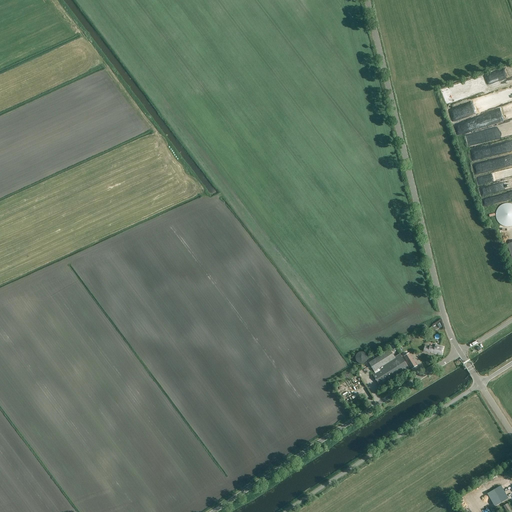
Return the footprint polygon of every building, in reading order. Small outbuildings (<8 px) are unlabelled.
[(450,122),(452,128),(478,121),(475,112),(482,110),(479,99),(447,108),(450,119),(456,117),(457,120),(450,122)] [(488,130),(468,134),(469,137),(466,138),(468,147),(491,142),(488,130)] [(479,194),(493,192),(493,193),(500,192),(499,184),(478,187),(479,194)] [(511,204),(510,204),(509,203),(508,203),(507,203),(506,203),(505,204),(504,204),(503,204),(502,204),(501,205),(500,206),(499,206),(499,207),(498,208),(497,208),(497,209),(496,210),(496,211),(496,212),(495,213),(495,214),(495,215),(495,216),(496,217),(496,218),(496,219),(496,220),(497,221),(498,222),(498,223),(499,224),(500,224),(501,225),(502,226),(503,226),(504,227),(505,227),(506,227),(507,227),(508,227),(509,227),(510,226),(511,226),(511,225),(511,204)] [(429,346),(425,345),(424,351),(436,354),(436,353),(442,354),(443,347),(435,345),(435,348),(429,346)] [(395,358),(390,350),(369,363),(374,371),(371,373),(380,387),(409,369),(400,355),(395,358)] [(360,364),(361,364),(363,364),(364,364),(364,363),(365,363),(366,362),(366,361),(367,361),(367,360),(367,359),(367,358),(367,357),(367,356),(367,355),(366,355),(366,354),(365,353),(364,353),(363,352),(362,352),(361,352),(360,352),(359,352),(359,353),(358,353),(357,354),(356,355),(356,356),(356,357),(355,357),(355,358),(355,359),(356,359),(356,360),(356,361),(357,362),(358,363),(359,363),(360,364)] [(415,364),(409,354),(404,357),(410,367),(415,364)] [(492,489),(501,505),(500,506),(503,511),(506,510),(506,511),(511,511),(511,510),(511,509),(511,507),(509,508),(507,504),(510,502),(509,500),(500,485),(492,489)] [(488,506),(491,502),(483,495),(480,500),(488,506)]
